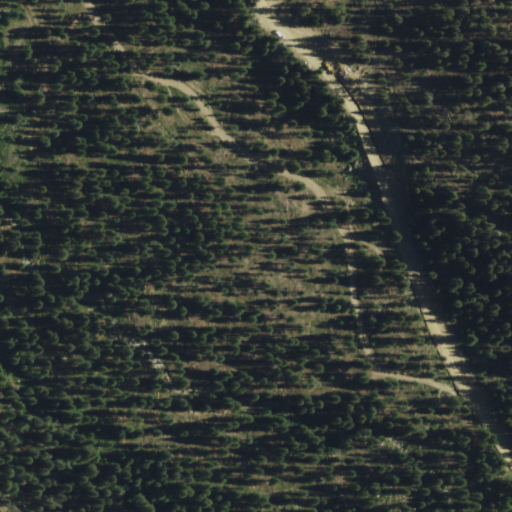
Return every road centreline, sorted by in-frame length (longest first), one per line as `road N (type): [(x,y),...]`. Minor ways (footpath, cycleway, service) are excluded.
road 1 (track): [(87,0),(120,55),(144,77),(192,92),(245,155),(326,199),(349,238),(367,348),(379,366),(478,407),(511,458)]
road 2 (residential): [(261,0),(325,58),(355,108),(445,359),(511,440)]
